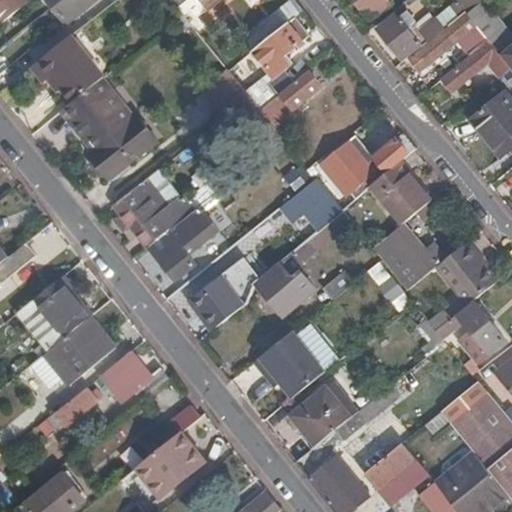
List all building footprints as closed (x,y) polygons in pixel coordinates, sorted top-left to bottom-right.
[(0,0),(0,23),(1,25),(31,0),(0,0)] [(44,0),(64,24),(94,0),(44,0)] [(188,0),(185,3),(177,9),(183,16),(203,0),(188,0)] [(203,0),(211,9),(222,0),(203,0)] [(354,0),(371,20),(389,5),(385,0),(354,0)] [(396,17),(381,29),(406,61),(440,34),(467,13),(456,0),(455,0),(436,15),(431,9),(417,19),(410,10),(398,19),(396,17)] [(456,0),(467,13),(468,14),(484,0),(456,0)] [(511,30),(487,0),(484,0),(468,14),(477,26),(489,40),(501,55),(511,45),(511,30)] [(440,34),(441,35),(425,48),(435,60),(477,26),(468,14),(467,13),(440,34)] [(277,14),(244,40),(254,52),(270,39),(287,26),(277,14)] [(176,22),(187,35),(194,30),(183,16),(176,22)] [(272,41),(270,39),(254,52),(269,70),(244,91),(250,99),(260,111),(294,84),(284,71),(291,66),(283,56),(308,36),(297,21),(272,41)] [(103,67),(76,33),(32,69),(46,86),(49,84),(57,78),(66,90),(63,92),(73,105),(107,77),(109,76),(103,67)] [(511,67),(501,55),(489,40),(442,79),(453,93),(489,64),(501,78),(511,69),(511,67)] [(511,45),(501,55),(511,67),(511,45)] [(411,59),(421,72),(435,60),(425,48),(411,59)] [(229,72),(203,92),(225,119),(234,112),(250,99),(244,91),(229,72)] [(321,88),(309,72),(294,84),(260,111),(275,130),(284,123),(277,113),(290,103),(295,110),(321,88)] [(107,77),(73,105),(61,113),(85,143),(88,141),(97,153),(139,119),(117,91),(107,77)] [(57,78),(49,84),(59,96),(63,92),(66,90),(57,78)] [(501,158),(511,149),(511,104),(503,94),(471,121),(501,158)] [(267,153),(284,140),(275,130),(260,111),(250,99),(234,112),(239,119),(243,116),(265,143),(261,146),(267,153)] [(377,155),(399,135),(383,118),(361,138),(377,155)] [(97,153),(92,157),(93,159),(91,166),(102,180),(109,179),(111,181),(158,142),(139,119),(97,153)] [(411,155),(399,140),(377,159),(388,174),(400,164),(411,155)] [(325,166),(349,196),(370,178),(376,173),(366,160),(352,143),(325,166)] [(366,160),(376,173),(370,178),(375,184),(388,174),(377,159),(366,160)] [(206,202),(174,160),(115,207),(121,215),(114,221),(123,232),(130,227),(148,249),(201,207),(206,202)] [(375,184),(371,188),(404,225),(432,202),(400,164),(388,174),(375,184)] [(320,174),(315,167),(309,172),(315,178),(320,174)] [(305,183),(299,175),(294,179),(300,187),(305,183)] [(321,232),(343,214),(316,180),(283,208),(295,223),(306,214),(321,232)] [(222,234),(201,207),(148,249),(173,283),(193,267),(188,261),(222,234)] [(302,264),(351,223),(343,214),(321,232),(259,284),(286,316),(318,289),(309,278),(312,276),(302,264)] [(396,237),(399,240),(414,259),(425,251),(407,228),(396,237)] [(373,250),(383,262),(408,294),(426,278),(412,261),(414,259),(399,240),(396,237),(394,234),(391,236),(396,242),(390,246),(385,241),(382,243),(373,250)] [(385,241),(390,246),(396,242),(391,236),(385,241)] [(39,256),(28,243),(2,264),(0,266),(0,281),(3,285),(39,256)] [(448,261),(441,266),(472,304),(474,301),(499,282),(469,244),(448,261)] [(436,245),(427,252),(439,268),(441,266),(448,261),(436,245)] [(414,259),(412,261),(426,278),(439,268),(427,252),(425,251),(414,259)] [(327,290),(335,300),(356,284),(347,273),(327,290)] [(213,328),(243,304),(220,277),(191,300),(213,328)] [(63,278),(18,314),(50,352),(90,320),(68,294),(72,291),(63,278)] [(437,331),(415,302),(358,347),(371,362),(388,349),(399,362),(363,391),(372,402),(392,386),(423,361),(446,342),(440,335),(437,331)] [(459,317),(457,315),(437,331),(440,335),(461,319),(470,331),(457,342),(477,366),(506,341),(476,304),(459,317)] [(116,350),(91,318),(90,320),(50,352),(32,366),(50,390),(64,379),(70,387),(116,350)] [(286,339),(247,371),(257,383),(262,379),(285,406),(318,379),(286,339)] [(130,354),(115,366),(136,393),(151,381),(130,354)] [(427,368),(423,361),(392,386),(397,393),(427,368)] [(511,393),(511,364),(498,375),(511,393)] [(101,378),(123,405),(136,395),(137,394),(136,393),(115,366),(101,378)] [(162,371),(151,381),(136,393),(137,394),(136,395),(142,403),(170,381),(162,371)] [(452,425),(475,454),(511,498),(511,421),(481,384),(443,414),(452,425)] [(331,385),(324,391),(349,422),(356,416),(331,385)] [(392,386),(372,402),(359,414),(366,424),(399,397),(397,393),(392,386)] [(97,400),(87,388),(56,414),(65,425),(97,400)] [(324,391),(290,419),(315,450),(317,448),(328,439),(349,422),(324,391)] [(193,408),(174,423),(183,435),(203,420),(193,408)] [(56,414),(47,421),(56,432),(65,425),(56,414)] [(356,416),(349,422),(328,439),(336,450),(342,445),(366,424),(359,414),(356,416)] [(428,426),(437,437),(452,425),(443,414),(428,426)] [(169,494),(207,465),(183,435),(146,465),(169,494)] [(328,439),(317,448),(326,460),(306,476),(310,481),(338,458),(333,452),(336,450),(328,439)] [(379,492),(389,504),(413,487),(403,473),(418,461),(405,444),(366,475),(379,492)] [(338,458),(371,498),(379,492),(366,475),(342,445),(336,450),(333,452),(338,458)] [(317,448),(315,450),(297,465),(306,476),(326,460),(317,448)] [(372,448),(358,461),(368,472),(382,459),(372,448)] [(475,454),(438,486),(459,511),(495,511),(511,498),(475,454)] [(338,458),(310,481),(334,511),(352,511),(371,498),(338,458)] [(67,511),(60,502),(77,489),(68,477),(51,490),(24,511),(67,511)] [(0,482),(0,509),(2,511),(8,511),(17,504),(0,482)] [(77,489),(60,502),(67,511),(73,511),(86,502),(77,489)] [(282,511),(267,493),(242,511),(282,511)]
